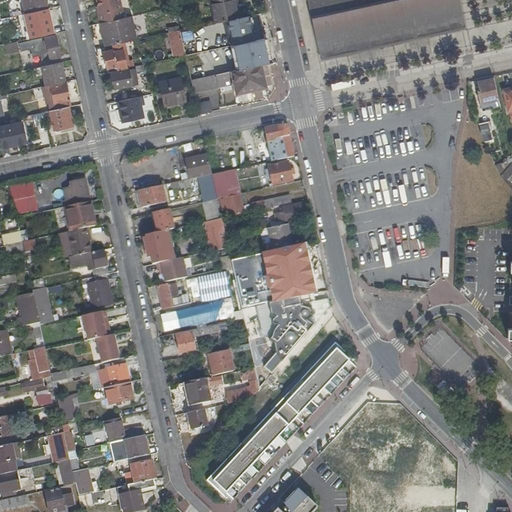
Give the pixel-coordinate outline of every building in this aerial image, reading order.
[(20,0),(23,12),(45,8),(43,0),(20,0)] [(117,0),(94,0),(96,6),(98,12),(96,13),(98,22),(105,21),(122,17),(117,0)] [(210,0),(215,22),(220,21),(237,17),(233,0),(210,0)] [(307,0),(319,54),(457,25),(451,0),(307,0)] [(23,12),(21,13),(23,21),(25,21),(27,29),(23,30),(22,31),(24,38),(35,35),(43,33),(51,31),(45,8),(23,12)] [(122,17),(105,21),(108,35),(101,36),(103,45),(132,39),(127,16),(122,17)] [(237,17),(220,21),(226,46),(245,42),(241,16),(237,17)] [(105,21),(98,22),(101,36),(108,35),(105,21)] [(178,30),(177,23),(165,25),(167,32),(178,30)] [(169,36),(174,57),(184,55),(178,30),(167,32),(168,36),(169,36)] [(35,38),(18,41),(20,49),(31,46),(32,54),(40,52),(41,58),(60,54),(56,33),(44,35),(43,33),(35,35),(35,38)] [(245,42),(226,46),(221,47),(226,71),(259,64),(261,63),(257,39),(245,42)] [(112,51),(112,53),(123,50),(126,50),(124,42),(111,45),(112,51)] [(112,51),(102,53),(104,59),(105,64),(106,68),(111,67),(112,70),(131,66),(133,66),(132,60),(128,61),(125,62),(123,50),(112,53),(112,51)] [(60,61),(39,65),(44,85),(49,84),(64,80),(60,61)] [(264,85),(259,64),(226,71),(189,79),(192,90),(218,84),(218,83),(221,82),(221,80),(233,77),(236,91),(264,85)] [(132,68),(127,69),(131,85),(135,84),(133,71),(132,68)] [(131,85),(127,69),(110,73),(114,89),(131,85)] [(179,75),(157,80),(163,104),(163,105),(185,99),(179,75)] [(473,90),(476,103),(494,98),(495,98),(490,77),(475,81),(477,89),(473,90)] [(44,85),(41,86),(44,100),(47,99),(48,104),(47,105),(48,110),(50,110),(68,105),(70,105),(66,82),(49,86),(49,84),(44,85)] [(511,85),(500,89),(504,110),(511,108),(511,85)] [(138,97),(117,101),(122,120),(143,115),(140,104),(138,97)] [(208,99),(195,102),(197,113),(211,110),(208,99)] [(68,105),(50,110),(54,129),(72,125),(68,105)] [(37,126),(47,124),(45,113),(34,115),(37,126)] [(21,121),(0,125),(0,145),(1,150),(26,144),(21,121)] [(489,122),(479,124),(481,133),(484,142),(493,140),(489,122)] [(249,130),(257,163),(290,155),(286,135),(284,126),(280,125),(271,126),(269,125),(249,130)] [(185,158),(189,175),(211,170),(207,153),(185,158)] [(285,160),(266,165),(269,184),(288,180),(285,160)] [(511,163),(508,160),(497,172),(511,188),(511,163)] [(165,165),(166,181),(182,180),(181,164),(165,165)] [(242,192),(236,168),(211,174),(213,179),(216,195),(217,197),(237,193),(242,192)] [(85,177),(69,181),(70,185),(65,187),(67,199),(63,200),(64,205),(89,200),(85,177)] [(216,195),(213,179),(199,182),(203,198),(204,198),(216,195)] [(11,186),(18,214),(40,209),(33,180),(11,186)] [(163,200),(160,182),(137,187),(141,205),(163,200)] [(242,192),(237,193),(241,211),(252,209),(250,200),(246,201),(244,191),(242,192)] [(250,200),(252,209),(290,201),(288,192),(250,200)] [(217,197),(221,216),(227,215),(241,211),(237,193),(217,197)] [(216,195),(204,198),(208,219),(221,216),(217,197),(216,195)] [(89,200),(64,205),(70,229),(87,225),(94,223),(89,200)] [(300,218),(297,203),(278,206),(278,211),(271,212),(272,220),(280,218),(282,224),(292,222),(292,219),(300,218)] [(168,206),(152,210),(156,230),(172,227),(168,206)] [(232,235),(227,215),(221,216),(226,236),(232,235)] [(209,252),(226,249),(226,236),(221,216),(208,219),(201,223),(209,252)] [(255,220),(257,229),(263,228),(266,227),(265,222),(264,218),(255,220)] [(282,224),(280,218),(272,220),(265,222),(266,227),(282,224)] [(287,247),(282,224),(266,227),(263,228),(264,230),(259,231),(262,243),(267,242),(269,251),(287,247)] [(70,229),(66,230),(72,254),(92,250),(89,238),(88,239),(86,234),(89,233),(87,225),(70,229)] [(22,240),(19,230),(2,233),(4,244),(5,244),(22,240)] [(154,235),(145,237),(148,258),(169,254),(174,253),(172,245),(158,248),(154,235)] [(37,239),(25,240),(26,250),(38,249),(37,239)] [(22,240),(5,244),(8,255),(24,252),(22,240)] [(270,302),(307,296),(316,294),(306,244),(261,254),(270,302)] [(72,254),(68,255),(70,266),(91,261),(95,274),(105,272),(108,272),(102,247),(92,250),(72,254)] [(187,276),(182,255),(157,261),(159,269),(162,268),(163,273),(164,281),(187,276)] [(0,275),(0,283),(17,279),(15,272),(0,275)] [(95,274),(86,277),(92,305),(112,301),(105,272),(95,274)] [(175,281),(157,285),(164,312),(192,306),(189,293),(178,295),(175,281)] [(49,322),(41,287),(33,289),(34,291),(41,321),(41,324),(49,322)] [(41,321),(34,291),(13,295),(14,299),(17,298),(21,297),(26,315),(20,316),(18,317),(20,323),(14,325),(14,327),(33,323),(41,321)] [(310,307),(307,296),(270,302),(270,312),(270,313),(270,314),(271,315),(272,316),(273,317),(274,317),(275,318),(276,317),(278,319),(278,320),(281,322),(272,335),(272,337),(273,337),(276,339),(273,342),(276,354),(264,367),(272,373),(312,325),(306,320),(311,316),(309,308),(310,308),(310,307)] [(21,297),(17,298),(20,316),(26,315),(21,297)] [(93,311),(83,314),(84,318),(89,337),(96,335),(107,333),(101,309),(93,311)] [(107,333),(110,332),(105,309),(101,309),(107,333)] [(77,320),(82,339),(89,337),(84,318),(77,320)] [(41,321),(33,323),(38,345),(46,343),(41,324),(41,321)] [(226,329),(224,323),(179,333),(184,353),(197,350),(194,336),(226,329)] [(9,329),(0,330),(0,354),(13,352),(9,329)] [(102,359),(119,355),(114,331),(110,332),(107,333),(96,335),(102,359)] [(349,351),(339,342),(210,478),(220,487),(222,485),(229,492),(236,485),(243,492),(255,479),(248,472),(261,459),(268,465),(280,452),(274,445),(282,437),(289,443),(303,428),(296,422),(309,408),(316,414),(328,401),(322,395),(335,381),(341,387),(354,374),(347,368),(354,361),(347,354),(349,351)] [(46,346),(37,348),(43,374),(51,372),(46,346)] [(229,348),(211,352),(216,374),(234,370),(229,348)] [(110,383),(130,378),(126,360),(105,365),(110,383)] [(96,369),(94,361),(72,366),(74,374),(96,369)] [(254,365),(248,367),(252,387),(227,392),(229,404),(248,400),(260,386),(254,365)] [(54,375),(54,379),(69,376),(67,367),(53,371),(54,375)] [(54,375),(28,381),(30,390),(39,388),(42,404),(53,402),(52,396),(58,394),(54,379),(54,375)] [(209,376),(187,381),(192,404),(210,400),(206,381),(210,380),(209,376)] [(110,383),(105,384),(109,402),(134,396),(130,378),(110,383)] [(214,399),(210,380),(206,381),(210,400),(214,399)] [(187,381),(183,382),(188,404),(192,404),(187,381)] [(498,392),(511,407),(511,406),(511,391),(506,385),(498,392)] [(75,394),(61,397),(65,416),(79,413),(76,396),(84,394),(82,389),(74,391),(75,394)] [(206,409),(190,412),(193,429),(210,425),(206,409)] [(9,414),(0,415),(0,437),(14,435),(9,414)] [(120,415),(106,418),(111,439),(125,436),(143,432),(141,422),(127,425),(123,426),(120,415)] [(385,451),(411,455),(416,421),(399,419),(398,424),(382,422),(381,431),(371,429),(372,423),(336,418),(332,450),(349,452),(349,446),(359,447),(357,463),(354,463),(353,473),(395,479),(396,466),(383,465),(385,451)] [(66,431),(65,423),(46,427),(48,435),(51,434),(66,431)] [(66,431),(51,434),(53,442),(59,441),(61,451),(56,453),(57,461),(65,459),(72,457),(70,448),(67,433),(66,431)] [(75,431),(67,433),(70,448),(79,446),(75,431)] [(143,432),(125,436),(129,456),(147,451),(143,432)] [(88,445),(96,444),(94,435),(86,436),(88,445)] [(15,442),(0,446),(0,458),(3,473),(21,469),(15,442)] [(120,458),(118,452),(106,455),(108,461),(120,458)] [(154,475),(155,475),(151,456),(132,460),(136,479),(154,475)] [(72,457),(65,459),(71,483),(78,481),(75,469),(72,457)] [(97,488),(91,465),(75,469),(78,481),(80,492),(97,488)] [(3,473),(0,474),(0,492),(5,492),(6,495),(20,492),(19,488),(25,487),(21,469),(3,473)] [(154,475),(157,484),(165,481),(163,474),(155,475),(154,475)] [(80,492),(83,505),(120,496),(119,492),(121,491),(126,509),(145,505),(141,487),(157,484),(154,475),(136,479),(97,488),(80,492)] [(64,487),(49,490),(54,510),(61,509),(69,507),(68,504),(71,503),(79,501),(76,489),(66,491),(64,487)] [(272,511),(311,511),(317,506),(296,487),(272,511)] [(32,502),(30,493),(3,499),(5,508),(32,502)] [(69,507),(61,509),(61,511),(62,511),(73,509),(71,503),(68,504),(69,507)]
